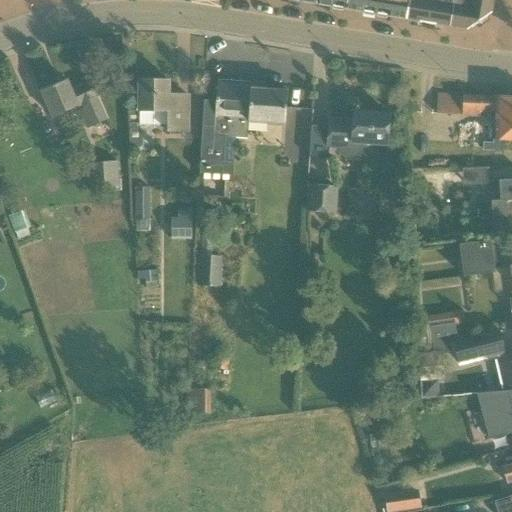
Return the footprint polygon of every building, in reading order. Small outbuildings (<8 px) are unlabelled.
[(288,0),(419,22),(419,23),(435,25),(466,30),(467,31),(491,14),(491,13),(493,0),(288,0)] [(96,98),(97,97),(91,82),(71,91),(67,80),(41,92),(53,117),(78,106),(88,128),(106,120),(96,98)] [(167,131),(188,131),(188,111),(177,111),(177,96),(169,96),(169,81),(139,81),(138,112),(140,112),(140,126),(167,126),(167,131)] [(202,125),(200,162),(199,174),(232,175),(233,165),(236,121),(285,125),(286,106),(285,106),(286,92),(252,89),(253,84),(217,82),(214,126),(202,125)] [(495,140),(511,141),(511,97),(497,97),(438,94),(437,114),(480,117),(480,113),(496,114),(495,140)] [(328,147),(340,148),(340,153),(344,160),(361,161),(368,155),(368,152),(370,152),(371,144),(387,145),(389,115),(354,113),(353,121),(330,120),(328,147)] [(283,137),(283,125),(248,124),(247,136),(283,137)] [(118,161),(103,162),(105,189),(120,188),(118,161)] [(486,184),(486,167),(461,168),(461,184),(486,184)] [(511,180),(499,181),(501,202),(492,203),(494,232),(511,230),(511,180)] [(309,210),(336,213),(338,187),(311,185),(309,210)] [(148,231),(149,188),(135,187),(134,230),(148,231)] [(172,239),(192,239),(192,208),(178,208),(178,218),(172,218),(172,239)] [(459,245),(464,277),(493,273),(495,273),(494,269),(491,241),(459,245)] [(225,256),(214,256),(198,255),(196,288),(223,290),(225,256)] [(495,273),(493,273),(495,289),(511,287),(511,266),(494,269),(495,273)] [(437,316),(414,319),(415,323),(417,349),(417,351),(433,349),(440,348),(453,345),(459,343),(455,325),(453,313),(437,315),(437,316)] [(458,362),(499,352),(505,350),(500,333),(459,343),(453,345),(458,362)] [(511,354),(494,358),(502,393),(508,392),(511,391),(511,354)] [(209,413),(210,389),(190,388),(189,412),(209,413)] [(511,406),(508,392),(502,393),(480,394),(476,395),(484,424),(485,426),(489,439),(511,433),(511,406)] [(380,450),(406,445),(402,426),(376,431),(380,450)] [(497,466),(511,461),(511,457),(509,449),(493,454),(497,466)] [(511,465),(504,467),(502,468),(506,483),(511,481),(511,465)] [(397,511),(421,508),(419,490),(384,495),(386,511),(397,511)]
